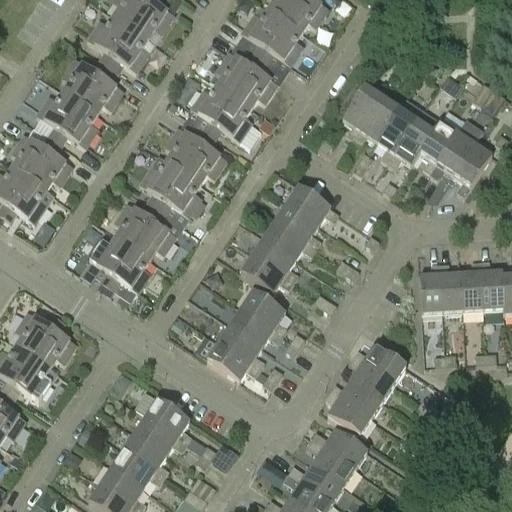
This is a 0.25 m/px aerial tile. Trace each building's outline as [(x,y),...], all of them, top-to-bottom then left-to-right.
[(112,23),(129,35),(152,0),(143,0),(142,2),(139,0),(117,0),(111,9),(118,14),(112,23)] [(152,0),(129,35),(147,46),(153,37),(160,42),(173,23),(155,11),(162,1),(159,0),(152,0)] [(284,28),(302,0),(267,0),(265,3),(272,7),(266,17),(284,28)] [(302,0),(284,28),(301,40),(307,31),(314,35),(327,16),(309,4),(312,0),(302,0)] [(252,62),(258,66),(284,28),(266,17),(260,26),(253,21),(240,40),(258,52),(252,62)] [(97,68),(104,73),(129,35),(112,23),(106,32),(99,28),(86,47),(104,59),(97,68)] [(258,66),(265,71),(271,61),(289,73),(302,54),(295,49),(301,40),(284,28),(258,66)] [(104,73),(111,77),(117,68),(135,80),(148,60),(141,56),(147,46),(129,35),(104,73)] [(228,59),(209,88),(216,93),(233,104),(258,66),(252,62),(245,71),(228,59)] [(61,99),(79,111),(104,73),(97,68),(91,78),(74,66),(61,85),(68,90),(61,99)] [(233,104),(250,116),(256,106),(263,111),(276,92),(259,80),(265,71),(258,66),(233,104)] [(437,77),(437,76),(429,71),(428,71),(421,82),(430,88),(437,77)] [(79,111),(96,122),(102,113),(109,118),(122,98),(104,87),(111,77),(104,73),(79,111)] [(450,100),(456,104),(462,94),(456,90),(450,100)] [(476,100),(485,106),(492,96),(483,90),(476,100)] [(201,138),(207,142),(233,104),(216,93),(209,102),(202,97),(189,116),(207,128),(201,138)] [(363,96),(342,128),(351,134),(345,143),(354,149),(381,107),(363,96)] [(492,96),(485,106),(480,113),(493,121),(504,104),(492,96)] [(47,144),(53,148),(79,111),(61,99),(55,108),(48,104),(35,123),(53,135),(47,144)] [(480,113),(485,106),(476,100),(471,107),(480,113)] [(233,104),(208,142),(214,146),(220,137),(238,149),(239,148),(249,154),(260,138),(250,131),(251,130),(244,125),(250,116),(233,104)] [(398,119),(381,107),(354,149),(360,153),(366,144),(377,151),(398,119)] [(398,119),(377,151),(385,157),(380,165),(388,171),(423,118),(406,107),(398,119)] [(53,148),(60,153),(66,144),(84,155),(97,136),(90,131),(96,122),(79,111),(53,148)] [(423,118),(388,171),(394,175),(400,166),(411,174),(419,161),(418,161),(432,141),(431,140),(439,129),(423,118)] [(260,132),(269,138),(274,131),(265,125),(260,132)] [(456,140),(429,181),(436,185),(443,176),(452,183),(473,151),(482,138),(465,126),(456,140)] [(418,161),(419,161),(427,167),(422,176),(429,181),(456,140),(439,129),(431,140),(432,141),(418,161)] [(165,168),(182,180),(207,142),(201,138),(195,147),(177,135),(164,154),(171,159),(165,168)] [(508,147),(499,141),(493,150),(502,156),(508,147)] [(11,175),(28,186),(53,148),(47,144),(40,153),(23,142),(10,161),(17,166),(11,175)] [(182,180),(199,191),(206,182),(213,187),(226,168),(208,156),(214,146),(207,142),(182,180)] [(332,151),(325,147),(323,146),(317,155),(326,160),(332,151)] [(28,186),(45,198),(51,189),(58,193),(71,174),(54,162),(60,153),(53,148),(28,186)] [(473,151),(452,183),(462,189),(456,198),(464,203),(469,195),(470,195),(491,163),(473,151)] [(357,169),(366,175),(372,166),(363,160),(357,169)] [(139,192),(156,204),(150,213),(157,218),(182,180),(165,168),(158,164),(139,192)] [(366,175),(357,169),(352,177),(361,183),(366,175)] [(0,222),(3,224),(28,186),(11,175),(5,184),(0,180),(0,208),(2,210),(0,213),(0,222)] [(157,218),(163,222),(170,213),(187,225),(200,205),(193,201),(199,191),(182,180),(157,218)] [(28,186),(3,224),(9,229),(16,219),(33,231),(52,203),(45,198),(28,186)] [(388,188),(382,197),(391,203),(397,194),(388,188)] [(329,216),(297,195),(285,213),(317,234),(324,224),(333,230),(338,223),(329,217),(329,216)] [(114,244),(131,256),(157,218),(150,213),(144,223),(126,211),(113,230),(120,235),(114,244)] [(285,213),(274,229),(315,256),(320,249),(311,243),(317,234),(285,213)] [(131,256),(149,267),(155,258),(162,263),(175,243),(157,232),(163,222),(157,218),(131,256)] [(310,264),(315,256),(274,229),(263,246),(295,267),(301,258),(310,264)] [(44,230),(33,246),(43,252),(54,236),(44,230)] [(364,251),(373,257),(378,248),(370,242),(364,251)] [(89,268),(79,283),(91,290),(100,276),(106,280),(99,289),(106,294),(131,256),(114,244),(108,253),(101,249),(88,268),(89,268)] [(263,246),(252,263),(293,290),(297,284),(288,278),(295,267),(263,246)] [(131,256),(106,294),(113,298),(119,289),(137,300),(150,281),(143,276),(149,267),(131,256)] [(288,298),(293,290),(252,263),(240,281),(272,302),(279,292),(288,298)] [(335,276),(344,281),(350,272),(341,266),(335,276)] [(462,320),(482,319),(479,270),(469,271),(470,281),(459,281),(462,320)] [(488,270),(479,270),(482,319),(503,318),(501,283),(501,279),(488,280),(488,270)] [(511,274),(511,282),(501,283),(503,318),(503,322),(511,321),(511,271),(511,272),(511,274)] [(352,287),(358,278),(350,272),(344,281),(352,287)] [(418,284),(420,322),(441,321),(438,272),(429,273),(430,283),(418,284)] [(441,321),(462,320),(459,281),(447,282),(447,272),(438,272),(441,321)] [(221,289),(215,278),(205,284),(211,295),(221,289)] [(252,298),(241,316),(282,343),(286,337),(277,331),(284,319),(252,298)] [(321,315),(327,306),(318,300),(313,309),(321,315)] [(321,315),(330,321),(336,312),(327,306),(321,315)] [(277,351),(282,343),(241,316),(229,333),(262,354),(268,345),(277,351)] [(32,364),(57,326),(51,322),(45,331),(27,320),(14,339),(21,344),(15,353),(32,364)] [(169,332),(178,338),(183,330),(174,324),(169,332)] [(32,364),(49,376),(55,367),(62,371),(75,352),(58,340),(64,331),(57,326),(32,364)] [(255,364),(262,354),(229,333),(218,350),(259,377),(264,370),(255,364)] [(295,339),(289,348),(299,354),(305,346),(295,339)] [(293,362),(299,354),(289,348),(284,357),(293,362)] [(238,389),(246,378),(255,384),(259,377),(218,350),(206,368),(238,389)] [(0,398),(7,402),(32,364),(15,353),(9,362),(2,357),(0,359),(0,384),(6,389),(0,398)] [(394,393),(405,375),(373,353),(366,363),(357,357),(352,365),(394,393)] [(475,372),(485,371),(484,360),(474,361),(475,372)] [(496,370),(495,360),(484,360),(485,371),(496,370)] [(434,374),(444,373),(444,362),(433,363),(434,374)] [(454,362),(444,362),(444,373),(455,372),(454,362)] [(32,364),(7,402),(13,407),(20,397),(37,409),(56,381),(49,376),(32,364)] [(350,388),(382,410),(394,393),(352,365),(347,372),(357,378),(350,388)] [(267,382),(276,388),(282,379),(273,373),(267,382)] [(262,389),(267,382),(259,377),(255,384),(262,389)] [(270,397),(276,388),(267,382),(262,389),(261,391),(270,397)] [(329,399),(371,427),(382,410),(350,388),(344,398),(334,392),(329,399)] [(329,399),(325,407),(334,413),(327,423),(360,444),(371,427),(329,399)] [(0,412),(0,449),(5,443),(12,447),(25,428),(7,416),(13,407),(7,402),(0,412)] [(425,420),(431,411),(422,405),(416,414),(425,420)] [(156,407),(145,424),(186,452),(200,461),(206,453),(183,437),(189,429),(156,407)] [(425,420),(433,425),(439,417),(431,411),(425,420)] [(181,460),(186,452),(145,424),(133,441),(166,463),(172,454),(181,460)] [(96,440),(85,433),(78,444),(89,451),(96,440)] [(365,459),(333,438),(327,447),(318,442),(312,450),(353,477),(365,459)] [(159,473),(166,463),(133,441),(122,458),(163,485),(167,479),(159,473)] [(410,458),(416,450),(406,443),(400,452),(410,458)] [(342,494),(353,477),(312,450),(308,457),(317,462),(310,473),(342,494)] [(410,458),(417,464),(424,455),(416,450),(410,458)] [(206,453),(200,461),(210,467),(216,458),(206,453)] [(63,466),(72,473),(79,462),(70,456),(63,466)] [(163,485),(122,458),(111,475),(143,496),(149,488),(158,494),(163,485)] [(204,476),(210,467),(200,461),(194,470),(204,476)] [(22,469),(14,463),(9,469),(18,475),(22,469)] [(277,488),(285,476),(268,465),(260,477),(277,488)] [(287,481),(287,482),(331,511),(342,494),(310,473),(305,481),(292,473),(287,481)] [(143,511),(136,507),(143,496),(111,475),(99,492),(129,511),(143,511)] [(287,482),(282,489),(295,497),(288,507),(296,511),(329,511),(331,511),(287,482)] [(87,509),(91,511),(129,511),(99,492),(87,509)] [(192,511),(198,502),(189,496),(183,505),(192,511)] [(192,511),(193,511),(203,511),(206,508),(198,502),(192,511)]
